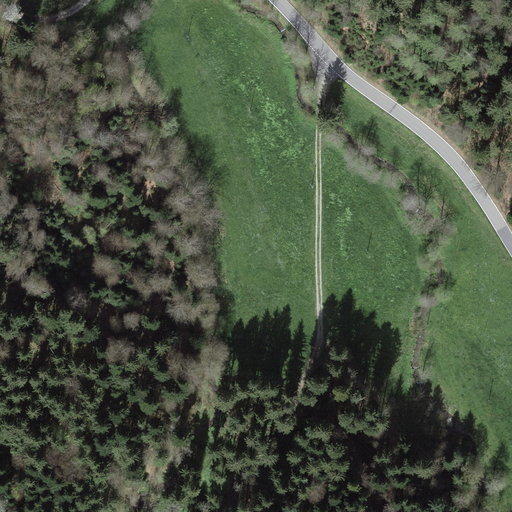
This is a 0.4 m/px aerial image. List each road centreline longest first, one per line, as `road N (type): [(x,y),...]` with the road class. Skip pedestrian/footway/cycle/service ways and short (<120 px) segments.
road 1 (track): [(224,511),(276,452),(315,343),(318,137),(330,58)]
road 2 (tertiary): [(511,245),(446,151),(346,73),(277,0)]
road 3 (track): [(315,343),(394,511)]
